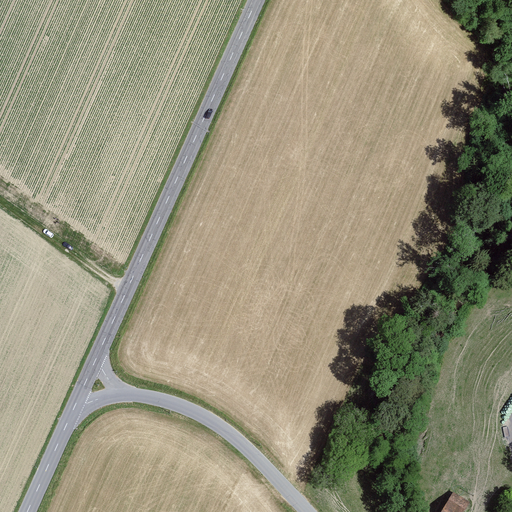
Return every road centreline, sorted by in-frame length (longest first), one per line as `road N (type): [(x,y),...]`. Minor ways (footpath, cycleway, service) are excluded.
road 1 (secondary): [(255,0),(86,382)]
road 2 (unclassified): [(303,511),(233,437),(183,405),(86,382)]
road 3 (secondary): [(86,382),(28,511)]
